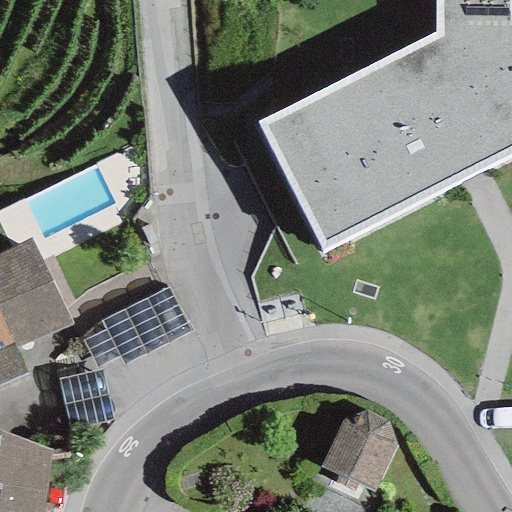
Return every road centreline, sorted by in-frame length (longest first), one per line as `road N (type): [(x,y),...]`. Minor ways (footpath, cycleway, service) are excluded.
road 1 (unclassified): [(245,382),(185,247),(157,0)]
road 2 (unclassified): [(495,511),(422,393),(382,366),(319,356),(245,382)]
road 3 (unclassified): [(109,511),(133,461),(158,432),(245,382)]
